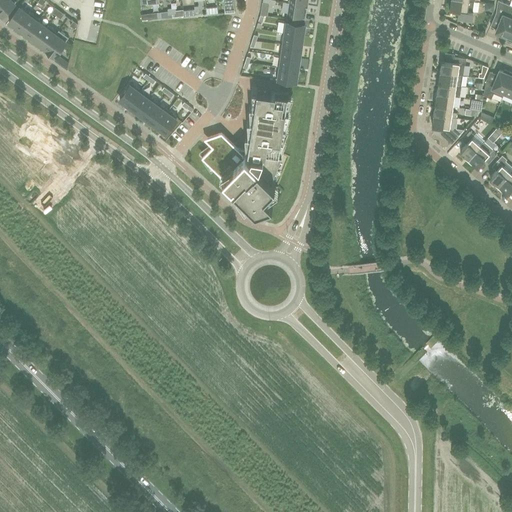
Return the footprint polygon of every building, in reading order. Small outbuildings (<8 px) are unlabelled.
[(16,1),(15,0),(0,0),(0,13),(2,15),(14,3),(16,1)] [(235,11),(232,0),(226,0),(227,5),(224,5),(225,12),(235,11)] [(473,12),(472,12),(474,1),(468,0),(450,0),(449,8),(461,10),(460,18),(472,20),(473,12)] [(511,25),(511,6),(497,0),(496,0),(496,13),(490,26),(496,29),(495,31),(499,33),(499,35),(507,38),(511,25)] [(288,14),(306,16),(307,5),(290,2),(288,14)] [(18,28),(30,12),(28,13),(19,7),(9,21),(18,28)] [(27,35),(39,19),(30,12),(18,28),(27,35)] [(36,42),(48,25),(47,27),(38,21),(39,19),(27,35),(36,42)] [(303,36),(304,24),(284,21),(283,33),(303,36)] [(46,48),(59,30),(57,32),(48,25),(36,42),(46,48)] [(69,37),(59,30),(46,48),(55,55),(69,37)] [(301,47),(303,36),(283,33),(281,44),(301,47)] [(299,58),(301,47),(281,44),(279,55),(299,58)] [(298,70),(299,58),(279,55),(277,67),(298,70)] [(464,75),(465,64),(466,58),(454,56),(453,62),(441,60),(440,71),(464,75)] [(296,81),(298,70),(277,67),(276,78),(296,81)] [(502,96),(503,94),(511,72),(504,69),(503,71),(499,69),(494,82),(486,79),(486,80),(483,95),(491,98),(493,93),(502,96)] [(462,86),(464,75),(440,71),(438,82),(462,86)] [(511,72),(503,94),(504,94),(504,92),(511,95),(511,72)] [(129,106),(141,89),(131,82),(119,99),(129,106)] [(460,96),(462,86),(438,82),(437,93),(455,95),(460,96)] [(230,99),(238,102),(243,88),(235,86),(230,99)] [(138,112),(150,96),(141,89),(129,106),(138,112)] [(279,154),(281,139),(288,95),(257,90),(250,134),(248,151),(253,151),(250,157),(256,162),(255,164),(245,154),(246,149),(238,148),(221,131),(204,137),(212,145),(202,156),(216,170),(232,186),(234,184),(236,185),(234,187),(244,197),(246,200),(249,203),(256,209),(273,203),(265,195),(275,184),(271,181),(282,154),(279,154)] [(453,106),(455,95),(437,93),(435,103),(453,106)] [(147,119),(159,103),(150,96),(138,112),(147,119)] [(481,109),(482,100),(476,99),(474,108),(481,109)] [(156,126),(168,110),(159,103),(147,119),(156,126)] [(452,112),(453,106),(435,103),(433,114),(456,117),(457,112),(452,112)] [(166,133),(178,117),(168,110),(156,126),(166,133)] [(458,135),(450,128),(451,117),(456,118),(456,117),(433,114),(432,125),(442,127),(440,134),(451,143),(458,135)] [(467,160),(484,141),(480,144),(472,137),(474,134),(470,130),(462,139),(466,143),(460,150),(464,154),(463,156),(467,160)] [(488,163),(496,154),(497,153),(484,141),(467,160),(471,164),(473,162),(477,166),(484,159),(488,163)] [(493,183),(497,187),(511,169),(511,165),(506,160),(507,159),(502,154),(492,166),(496,170),(490,177),(494,181),(493,183)] [(511,169),(497,187),(501,191),(503,189),(507,193),(511,187),(511,169)]
